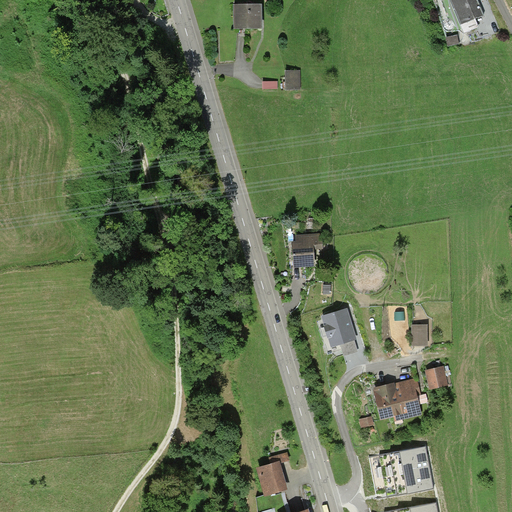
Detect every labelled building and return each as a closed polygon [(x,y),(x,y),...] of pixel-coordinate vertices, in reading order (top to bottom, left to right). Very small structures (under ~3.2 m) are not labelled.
[(484,15),(477,0),(450,0),(465,33),(479,27),(475,19),(484,15)] [(262,18),(262,6),(234,6),(234,30),(262,30),(262,18)] [(457,35),(445,38),(447,46),(459,43),(457,35)] [(300,71),(286,72),(286,90),(300,90),(300,71)] [(292,242),(294,268),(316,267),(315,253),(324,253),(322,233),(295,235),(296,241),(292,242)] [(353,326),(348,309),(322,318),(332,348),(341,345),(345,357),(359,352),(355,341),(358,340),(353,326)] [(412,325),(412,346),(428,346),(428,326),(412,325)] [(445,367),(425,371),(430,389),(449,385),(445,367)] [(417,378),(374,389),(382,421),(395,418),(396,421),(421,414),(417,397),(421,395),(417,378)] [(372,417),(359,420),(361,428),(374,425),(372,417)] [(425,447),(369,458),(376,494),(386,492),(387,497),(433,488),(425,447)] [(278,456),(280,462),(281,464),(290,462),(288,453),(278,456)] [(280,462),(256,469),(264,497),(289,490),(281,464),(280,462)] [(437,511),(436,502),(386,511),(437,511)]
